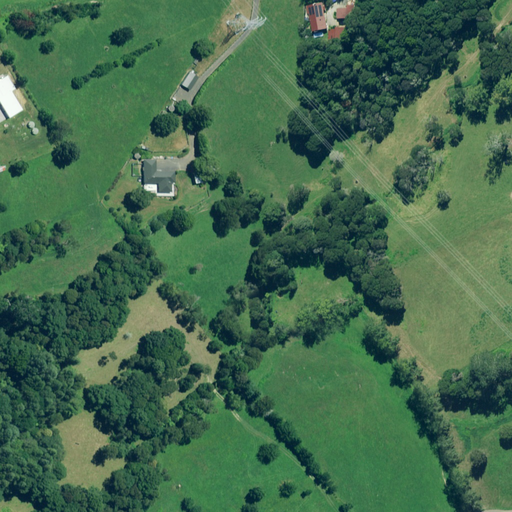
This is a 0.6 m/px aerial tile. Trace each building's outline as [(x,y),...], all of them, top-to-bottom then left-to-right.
[(327,29),(322,4),(308,7),(313,32),(327,29)] [(355,5),(346,6),(346,9),(337,9),(337,19),(355,18),(355,5)] [(247,25),(238,13),(226,23),(235,35),(247,25)] [(195,78),(187,73),(179,85),(187,90),(195,78)] [(154,160),(143,160),(142,183),(156,183),(155,192),(169,192),(169,183),(173,183),(173,172),(154,171),(154,160)]
